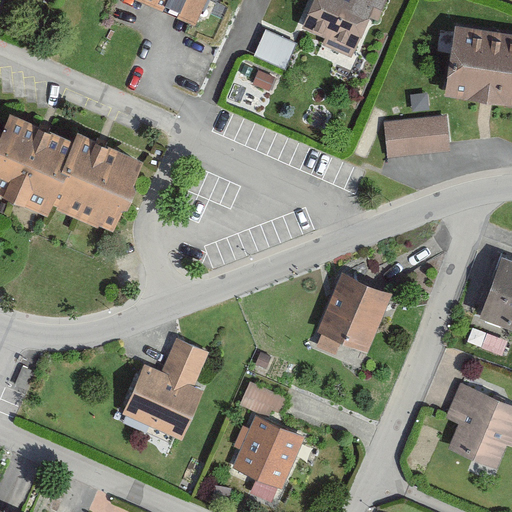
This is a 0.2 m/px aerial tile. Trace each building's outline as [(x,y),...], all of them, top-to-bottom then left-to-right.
[(198,0),(136,0),(188,23),(198,0)] [(379,6),(364,0),(310,0),(294,39),(354,65),(379,6)] [(511,35),(455,27),(444,98),(511,108),(511,35)] [(410,95),(412,112),(429,110),(427,93),(410,95)] [(134,168),(0,118),(0,212),(104,251),(134,168)] [(446,118),(384,124),(387,158),(450,152),(446,118)] [(511,263),(501,259),(479,320),(511,331),(511,263)] [(390,295),(337,272),(310,335),(363,358),(390,295)] [(209,353),(176,339),(162,371),(144,364),(122,415),(182,441),(204,392),(194,388),(209,353)] [(251,377),(240,399),(272,415),(283,392),(251,377)] [(511,404),(462,383),(447,418),(459,424),(449,448),(498,469),(508,445),(511,446),(511,404)] [(260,413),(232,468),(280,492),(308,438),(260,413)] [(26,511),(0,499),(0,511),(26,511)]
